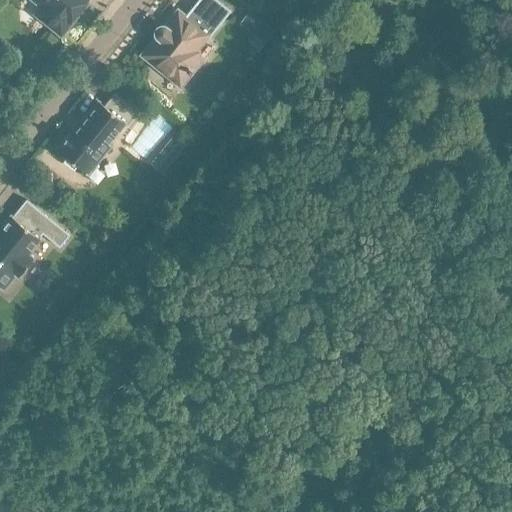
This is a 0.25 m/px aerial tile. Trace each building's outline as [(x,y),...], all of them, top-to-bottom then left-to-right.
[(38,0),(46,6),(43,9),(44,17),(60,31),(72,17),(78,16),(83,9),(82,4),(84,0),(38,0)] [(156,33),(158,37),(144,54),(157,65),(157,69),(162,73),(167,73),(179,83),(197,62),(196,53),(192,50),(204,36),(207,38),(229,11),(215,0),(198,0),(184,18),(177,13),(165,29),(161,27),(157,29),(156,33)] [(250,11),(240,23),(265,43),(275,31),(250,11)] [(127,126),(137,112),(114,93),(104,106),(98,101),(73,133),(70,131),(57,147),(60,149),(59,151),(85,172),(123,123),(127,126)] [(178,133),(168,146),(178,154),(188,141),(178,133)] [(69,234),(26,199),(12,217),(10,216),(0,228),(0,286),(1,287),(13,272),(18,276),(33,258),(27,254),(39,239),(38,238),(42,233),(59,247),(69,234)]
